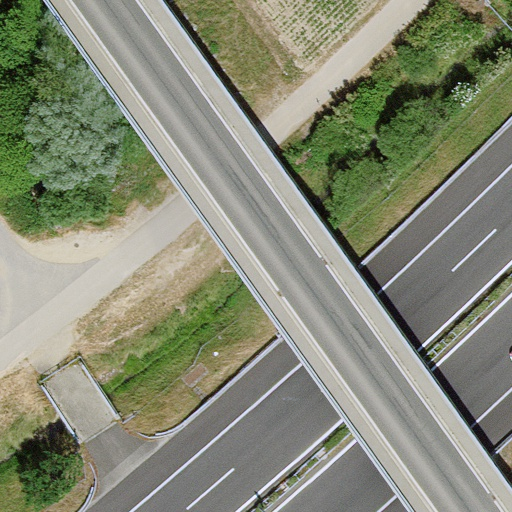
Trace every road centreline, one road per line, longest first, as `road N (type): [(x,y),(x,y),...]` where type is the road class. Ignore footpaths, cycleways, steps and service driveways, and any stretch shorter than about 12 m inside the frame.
road 1 (tertiary): [(100,0),(463,511)]
road 2 (track): [(416,0),(289,118),(0,357)]
road 3 (motorway): [(511,211),(181,511)]
road 4 (motorway): [(331,511),(511,344)]
